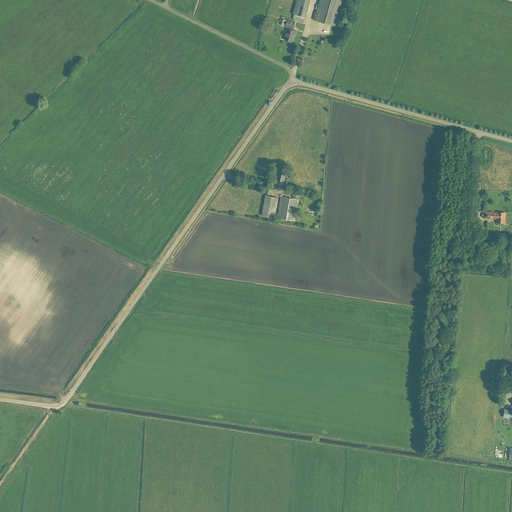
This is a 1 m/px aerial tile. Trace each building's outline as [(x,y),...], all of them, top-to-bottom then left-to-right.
[(305,17),(310,0),(296,0),(293,14),(305,17)] [(319,0),(314,20),(334,25),(341,0),(319,0)] [(286,35),(284,40),(292,42),(294,35),(295,35),(296,31),(292,30),(292,28),(293,28),(295,21),(287,19),(286,26),(288,27),(287,28),(285,34),(286,35)] [(284,181),(286,172),(279,170),(277,179),(276,183),(280,184),(281,180),(284,181)] [(274,218),(277,198),(265,195),(262,215),(274,218)] [(292,195),(292,198),(281,196),(277,218),(297,221),(298,215),(296,215),(299,196),(292,195)] [(505,223),(506,213),(497,212),(484,211),(483,218),(496,219),(496,222),(505,223)] [(472,254),(471,257),(480,257),(481,245),(472,244),(471,254),(472,254)]
